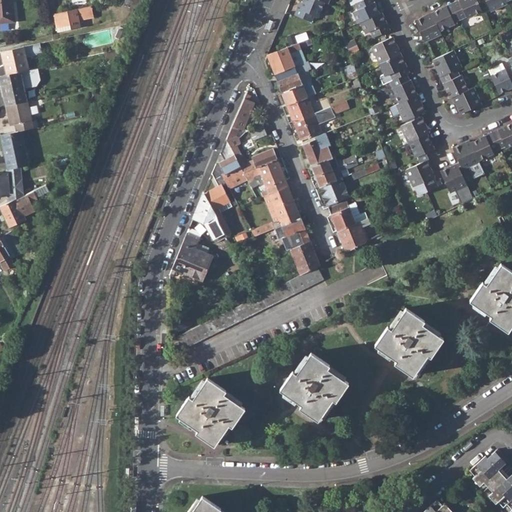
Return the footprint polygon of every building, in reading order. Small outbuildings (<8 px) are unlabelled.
[(0,0),(0,23),(15,22),(13,0),(0,0)] [(135,13),(139,4),(135,3),(129,1),(124,0),(123,0),(121,9),(135,13)] [(242,9),(246,0),(240,0),(238,7),(240,8),(242,9)] [(311,0),(303,0),(301,6),(298,12),(296,11),(293,18),(309,25),(312,18),(316,20),(323,5),(311,0)] [(352,13),(357,24),(360,23),(378,15),(371,0),(364,0),(354,5),(357,11),(352,13)] [(458,0),(450,4),(457,19),(464,16),(465,18),(479,11),(474,0),(458,0)] [(482,0),(488,12),(505,4),(502,0),(482,0)] [(429,14),(438,31),(452,24),(451,22),(457,19),(450,4),(429,14)] [(91,6),(53,14),(57,33),(80,28),(78,20),(93,17),(91,6)] [(378,15),(360,23),(365,35),(370,33),(373,39),(389,31),(381,14),(378,15)] [(414,21),(423,41),(439,34),(438,31),(429,14),(414,21)] [(269,19),(265,29),(269,31),(273,21),(271,20),(269,19)] [(372,47),(380,64),(401,55),(392,37),(372,47)] [(274,72),(286,68),(282,59),(291,56),(290,52),(307,46),(305,40),(267,55),(274,72)] [(347,45),(349,50),(359,45),(356,40),(346,44),(347,45)] [(42,54),(40,43),(24,47),(0,51),(0,61),(3,61),(4,66),(0,69),(0,76),(29,70),(26,57),(42,54)] [(340,48),(346,66),(353,63),(349,50),(347,45),(340,48)] [(431,59),(439,76),(455,69),(461,67),(452,49),(431,59)] [(401,55),(380,64),(384,75),(381,76),(380,79),(384,86),(392,82),(407,75),(409,73),(401,55)] [(286,68),(287,70),(295,66),(291,56),(282,59),(286,68)] [(282,92),(302,84),(297,71),(307,67),(305,62),(295,66),(287,70),(275,74),(282,92)] [(341,68),(346,82),(352,79),(358,77),(357,75),(353,63),(346,66),(341,68)] [(490,75),(504,69),(501,63),(487,69),(490,75)] [(511,69),(511,67),(505,70),(505,69),(504,69),(490,75),(489,76),(497,93),(511,86),(511,69)] [(27,101),(24,89),(37,86),(41,81),(38,68),(29,70),(0,76),(0,78),(6,106),(27,101)] [(439,76),(449,98),(451,98),(451,97),(467,90),(460,75),(458,76),(455,69),(439,76)] [(392,82),(401,103),(417,96),(410,80),(409,81),(407,75),(392,82)] [(358,77),(352,79),(358,95),(363,93),(358,77)] [(282,92),(287,105),(307,97),(308,97),(306,93),(315,90),(312,80),(302,84),(282,92)] [(451,97),(459,114),(478,105),(480,104),(472,87),(467,90),(451,97)] [(245,93),(226,140),(230,147),(231,149),(237,146),(241,144),(238,138),(235,136),(239,129),(243,130),(255,103),(249,100),(250,96),(245,93)] [(397,105),(405,122),(421,115),(425,112),(417,96),(401,103),(397,105)] [(294,121),(317,112),(316,108),(312,110),(307,97),(287,105),(294,121)] [(318,103),(321,110),(331,106),(328,99),(318,103)] [(15,125),(17,131),(22,130),(34,128),(27,101),(6,106),(11,126),(15,125)] [(294,121),(301,140),(321,131),(318,125),(336,117),(334,114),(346,109),(344,101),(331,106),(321,110),(317,112),(294,121)] [(401,128),(409,144),(410,144),(427,136),(430,135),(422,118),(401,128)] [(344,125),(348,135),(365,128),(361,119),(344,125)] [(490,133),(498,149),(505,146),(506,147),(511,144),(511,124),(511,123),(490,133)] [(250,130),(254,139),(267,134),(263,124),(250,130)] [(29,166),(22,130),(17,131),(2,135),(9,170),(21,167),(29,166)] [(302,142),(312,165),(336,155),(338,155),(337,150),(331,153),(327,146),(330,145),(325,133),(302,142)] [(469,143),(478,160),(493,153),(493,152),(498,149),(490,133),(469,143)] [(418,157),(421,162),(425,160),(437,154),(427,136),(410,144),(417,158),(418,157)] [(224,159),(216,164),(227,183),(229,188),(247,179),(244,173),(242,170),(240,166),(231,149),(230,147),(226,140),(221,152),(224,159)] [(451,149),(461,169),(478,161),(478,160),(469,143),(468,140),(451,149)] [(231,149),(240,166),(246,164),(237,146),(231,149)] [(245,168),(242,170),(244,173),(277,159),(273,148),(253,156),(255,162),(245,167),(245,168)] [(382,157),(384,160),(387,159),(385,155),(383,148),(380,149),(377,150),(380,158),(382,157)] [(338,160),(336,155),(312,165),(316,176),(357,159),(355,155),(342,160),(341,158),(338,160)] [(261,173),(270,194),(288,186),(277,159),(244,173),(247,179),(252,188),(257,185),(253,177),(261,173)] [(316,176),(320,186),(341,178),(344,177),(341,170),(358,163),(357,159),(316,176)] [(421,162),(405,170),(413,187),(414,187),(417,194),(424,191),(434,185),(431,179),(433,178),(425,160),(421,162)] [(352,174),(354,179),(380,168),(378,163),(352,174)] [(224,232),(229,241),(232,238),(229,232),(230,231),(218,208),(230,202),(222,186),(227,183),(216,164),(212,173),(219,186),(203,194),(224,232)] [(438,172),(449,193),(465,185),(455,164),(438,172)] [(0,173),(0,198),(1,198),(0,195),(8,194),(9,194),(10,202),(24,195),(21,167),(9,170),(7,170),(7,173),(0,173)] [(348,196),(341,178),(320,186),(328,204),(348,196)] [(434,185),(424,191),(425,193),(437,187),(433,178),(431,179),(434,185)] [(389,183),(392,192),(397,191),(394,181),(389,183)] [(25,220),(19,206),(24,204),(25,206),(36,201),(35,198),(49,191),(46,185),(24,195),(10,202),(9,202),(0,206),(0,208),(8,228),(25,220)] [(301,217),(288,186),(270,194),(264,196),(268,204),(273,202),(280,219),(252,231),(255,236),(265,232),(275,228),(301,217)] [(203,194),(193,217),(204,222),(213,238),(224,232),(203,194)] [(339,230),(356,222),(346,200),(329,207),(339,230)] [(25,206),(24,204),(19,206),(25,219),(29,215),(25,206)] [(294,233),(299,245),(310,240),(301,217),(275,228),(265,232),(255,236),(258,240),(277,233),(284,230),(286,236),(294,233)] [(366,240),(361,228),(359,223),(361,222),(361,220),(356,222),(339,230),(347,250),(366,240)] [(172,267),(203,281),(214,257),(196,249),(200,239),(191,234),(192,232),(188,230),(172,267)] [(288,239),(286,236),(284,230),(277,233),(280,242),(288,239)] [(23,252),(11,231),(4,235),(16,257),(23,252)] [(14,264),(0,238),(0,263),(4,270),(8,268),(14,264)] [(298,266),(301,273),(317,265),(320,264),(310,240),(299,245),(295,246),(297,251),(293,254),(296,261),(298,266)] [(240,262),(243,268),(253,263),(251,257),(240,262)] [(489,318),(507,331),(511,324),(511,272),(500,263),(486,284),(483,282),(470,300),(491,316),(489,318)] [(8,268),(28,303),(31,295),(14,264),(8,268)] [(176,336),(182,349),(324,278),(317,265),(301,273),(262,293),(258,295),(176,336)] [(258,295),(262,293),(254,279),(250,281),(258,295)] [(395,363),(412,375),(428,355),(430,356),(443,338),(422,324),(424,321),(406,308),(392,328),(388,326),(375,344),(397,359),(395,363)] [(301,406),(319,419),(334,398),(337,400),(350,381),(329,366),(330,364),(313,351),(298,372),(295,370),(282,388),(303,403),(301,406)] [(197,433),(215,446),(230,425),(233,427),(246,409),(225,394),(227,391),(209,379),(195,400),(191,397),(178,415),(200,430),(197,433)] [(508,503),(511,499),(511,474),(508,478),(505,475),(507,473),(504,470),(502,472),(499,469),(510,459),(499,447),(488,457),(487,455),(471,469),(476,475),(474,477),(481,485),(485,481),(493,491),(489,494),(497,502),(499,501),(504,507),(508,503)] [(219,511),(221,509),(203,497),(192,511),(219,511)] [(450,511),(453,510),(446,502),(444,504),(439,498),(423,511),(450,511)]
